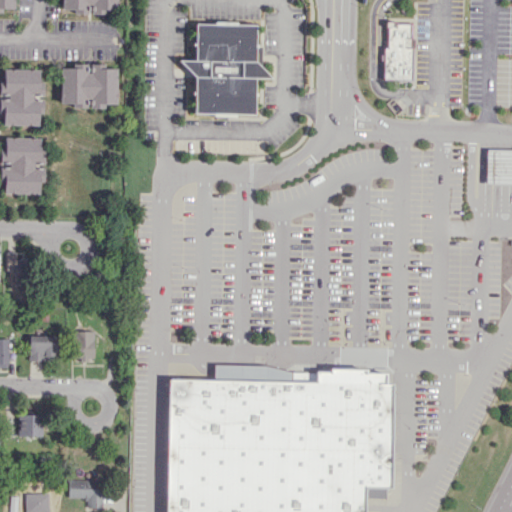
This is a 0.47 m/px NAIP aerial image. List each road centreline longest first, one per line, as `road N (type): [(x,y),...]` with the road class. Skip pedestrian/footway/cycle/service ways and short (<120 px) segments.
road 1 (residential): [(0,386),(68,389),(75,411),(90,420),(105,415),(103,393),(68,389)]
road 2 (residential): [(0,227),(48,230),(56,257),(74,265),(89,247),(83,237),(48,230)]
